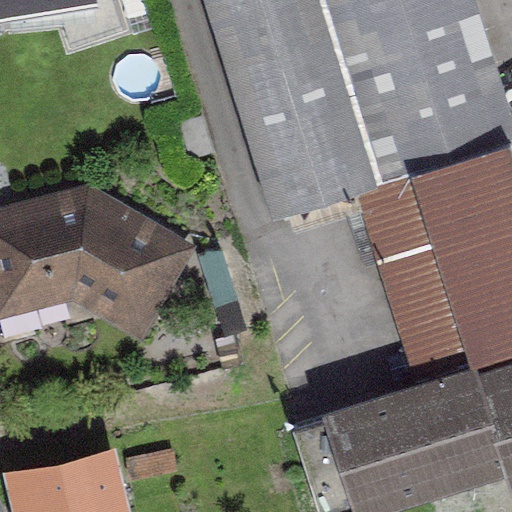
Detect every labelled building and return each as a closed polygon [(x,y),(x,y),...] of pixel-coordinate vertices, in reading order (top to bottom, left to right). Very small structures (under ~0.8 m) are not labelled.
[(101,0),(0,0),(0,15),(102,1),(101,0)] [(416,384),(511,354),(511,103),(480,0),(201,0),(271,227),(360,200),(416,384)] [(148,341),(197,241),(90,183),(0,201),(0,318),(78,302),(148,341)] [(511,354),(416,384),(293,421),(321,511),(374,511),(511,470),(511,354)] [(137,511),(120,446),(13,473),(23,511),(137,511)]
